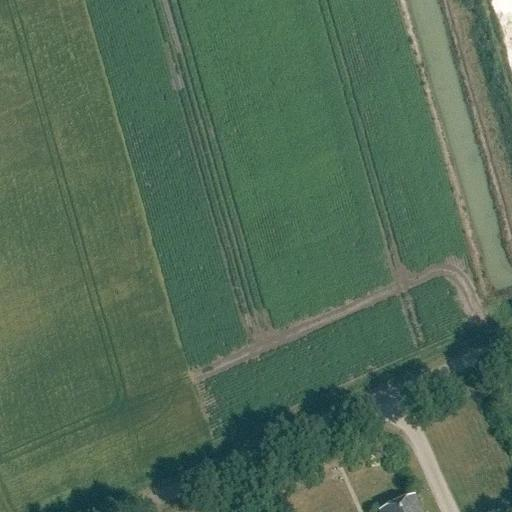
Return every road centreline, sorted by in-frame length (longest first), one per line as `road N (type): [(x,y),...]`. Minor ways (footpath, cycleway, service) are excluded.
road 1 (unclassified): [(132,511),(511,344)]
road 2 (unknown): [(391,397),(447,511)]
